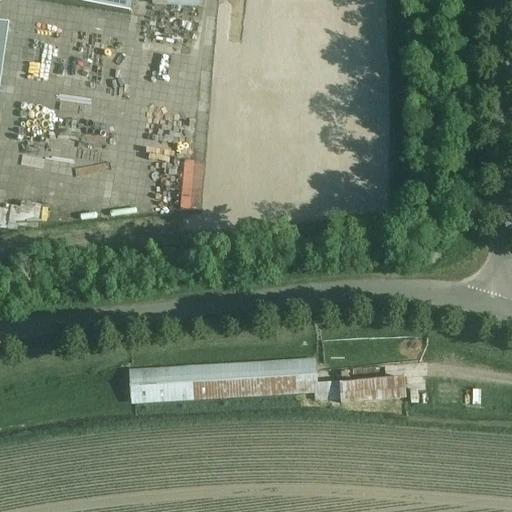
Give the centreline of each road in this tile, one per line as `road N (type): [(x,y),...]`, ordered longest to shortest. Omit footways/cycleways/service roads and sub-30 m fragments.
road 1 (unclassified): [(0,337),(350,289),(493,311)]
road 2 (tertiary): [(493,311),(495,0)]
road 3 (track): [(358,373),(416,371),(511,385)]
